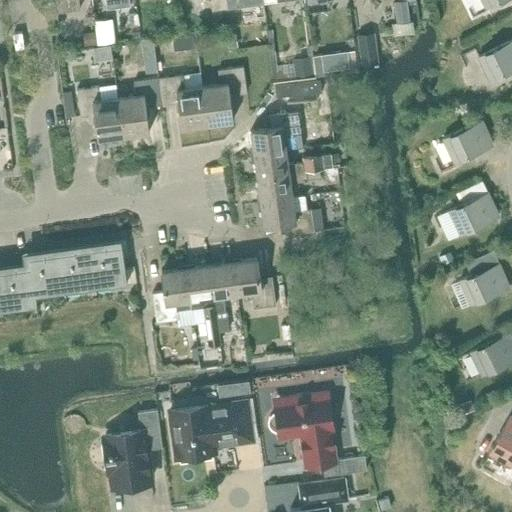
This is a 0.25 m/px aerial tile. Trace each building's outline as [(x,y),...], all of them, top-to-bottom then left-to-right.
[(55,0),(57,13),(80,9),(78,0),(55,0)] [(211,0),(213,10),(221,9),(219,0),(211,0)] [(219,0),(221,9),(263,4),(262,0),(219,0)] [(398,0),(393,1),(396,23),(413,21),(418,20),(414,0),(408,0),(407,0),(406,0),(398,0)] [(325,11),(309,13),(311,29),(312,29),(313,36),(324,35),(322,27),(327,26),(325,11)] [(396,23),(392,24),(394,35),(415,32),(413,21),(396,23)] [(94,31),(83,33),(84,46),(96,44),(94,31)] [(374,32),(357,35),(361,64),(378,62),(374,32)] [(234,34),(227,35),(228,48),(236,47),(234,34)] [(144,50),(155,48),(153,38),(142,39),(144,50)] [(511,40),(478,57),(490,80),(511,69),(511,40)] [(128,58),(131,50),(125,43),(116,44),(113,53),(119,60),(128,58)] [(110,45),(93,47),(94,61),(112,59),(110,45)] [(346,50),(321,54),(323,70),(349,66),(346,50)] [(309,57),(293,59),(296,77),(312,74),(309,57)] [(218,84),(200,87),(206,125),(232,121),(228,96),(245,93),(242,67),(216,70),(218,84)] [(206,125),(200,87),(183,89),(181,75),(157,79),(161,105),(177,103),(180,128),(206,125)] [(144,107),(161,105),(157,79),(132,82),(134,96),(116,98),(122,137),(148,133),(144,107)] [(320,79),(274,84),(275,96),(322,92),(320,79)] [(122,137),(116,98),(99,101),(97,87),(74,91),(78,117),(92,115),(96,140),(122,137)] [(70,92),(62,93),(65,117),(73,116),(70,92)] [(263,129),(250,131),(254,155),(285,151),(283,137),(300,134),(297,112),(296,108),(261,113),(263,129)] [(483,119),(441,138),(453,163),(494,145),(483,119)] [(257,178),(305,171),(323,168),(321,155),(303,158),(303,162),(287,165),(285,151),(254,155),(257,178)] [(336,153),(329,154),(330,162),(338,161),(336,153)] [(306,182),(305,171),(257,178),(260,202),(291,198),(289,184),(306,182)] [(488,191),(447,210),(459,235),(500,216),(488,191)] [(305,196),(260,202),(264,226),(283,223),(285,236),(325,230),(321,208),(307,210),(305,196)] [(0,309),(37,304),(36,295),(127,282),(125,267),(122,245),(30,258),(32,269),(0,273),(0,309)] [(257,258),(234,262),(238,293),(252,291),(255,308),(276,306),(272,276),(260,278),(257,258)] [(476,260),(468,264),(472,274),(480,271),(476,260)] [(224,295),(238,293),(234,262),(210,265),(217,314),(227,312),(224,295)] [(472,274),(459,280),(470,304),(509,287),(499,263),(480,271),(472,274)] [(136,282),(134,265),(125,267),(127,282),(127,284),(136,282)] [(186,268),(192,320),(205,318),(207,331),(214,330),(216,344),(220,343),(217,314),(210,265),(186,268)] [(192,320),(186,268),(162,271),(165,292),(153,293),(157,322),(179,319),(179,321),(192,320)] [(511,336),(510,331),(469,351),(481,376),(511,361),(511,336)] [(248,380),(217,384),(219,396),(250,392),(248,380)] [(269,419),(269,420),(270,428),(270,429),(271,430),(272,430),(273,431),(275,432),(277,432),(278,432),(279,431),(280,438),(300,435),(304,464),(321,462),(323,476),(366,470),(364,455),(335,459),(325,390),(274,398),(277,415),(274,415),(272,416),(271,417),(270,417),(270,418),(269,419)] [(209,406),(169,411),(175,457),(215,452),(214,445),(255,440),(249,400),(209,406)] [(472,400),(457,404),(461,415),(475,410),(472,400)] [(105,435),(104,438),(112,486),(151,481),(146,448),(161,446),(156,410),(137,412),(140,430),(105,435)] [(511,416),(490,454),(511,466),(511,416)] [(302,507),(290,508),(290,511),(329,511),(328,502),(347,499),(344,476),(299,482),(302,507)] [(387,498),(378,501),(381,510),(390,508),(387,498)]
